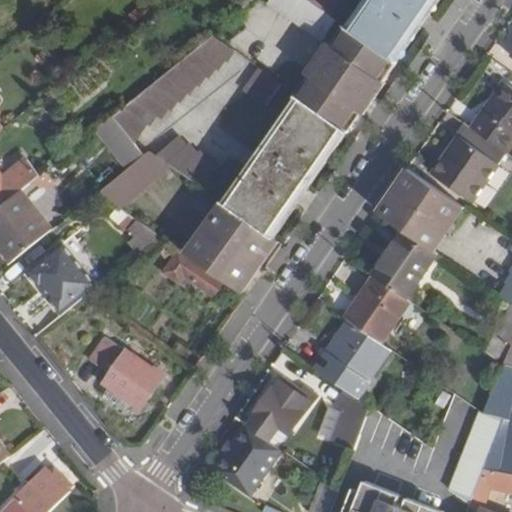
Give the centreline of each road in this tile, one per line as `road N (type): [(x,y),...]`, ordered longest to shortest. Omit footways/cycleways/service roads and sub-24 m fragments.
road 1 (tertiary): [(488,0),(139,503)]
road 2 (residential): [(0,331),(139,503)]
